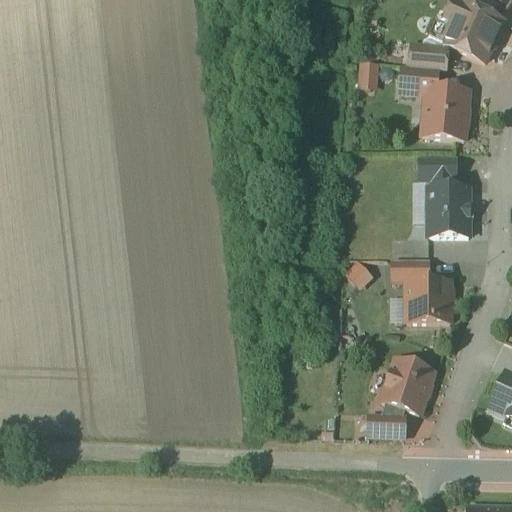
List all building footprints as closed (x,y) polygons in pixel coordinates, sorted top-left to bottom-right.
[(511,6),(511,1),(509,0),(480,0),(505,16),(511,6)] [(502,29),(455,8),(451,9),(446,20),(446,21),(447,25),(453,28),(443,50),(446,51),(485,69),(492,52),(495,51),(498,43),(497,40),(502,29)] [(442,18),(430,44),(423,48),(423,53),(441,55),(444,56),(446,51),(443,50),(453,28),(447,25),(446,21),(446,20),(442,18)] [(423,53),(411,52),(409,74),(438,77),(445,77),(447,57),(444,56),(441,55),(423,53)] [(373,72),(361,71),(359,95),(371,96),(373,72)] [(409,74),(402,73),(400,101),(414,102),(415,89),(437,91),(438,77),(409,74)] [(468,98),(431,95),(428,126),(423,130),(422,144),(464,147),(468,98)] [(460,168),(420,168),(420,196),(425,196),(461,196),(460,168)] [(461,196),(425,196),(426,253),(477,253),(477,195),(461,196)] [(428,266),(392,266),(392,291),(406,291),(406,290),(428,289),(428,266)] [(367,280),(359,271),(347,282),(356,291),(367,280)] [(428,289),(406,290),(406,291),(406,329),(450,329),(450,289),(428,289)] [(433,379),(395,366),(381,408),(419,421),(433,379)] [(511,381),(510,380),(493,418),(511,427),(511,381)] [(405,424),(369,422),(368,443),(404,444),(405,424)]
